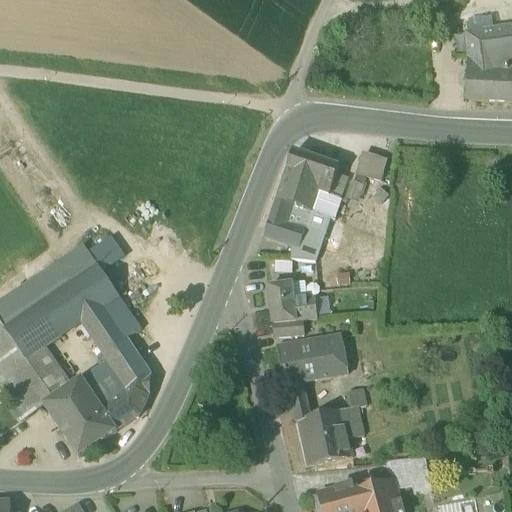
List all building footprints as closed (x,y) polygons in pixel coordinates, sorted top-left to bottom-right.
[(511,29),(466,35),(468,59),(467,59),(467,68),(511,71),(511,29)] [(511,105),(511,71),(467,68),(466,103),(511,105)] [(357,172),(381,180),(388,160),(364,152),(357,172)] [(307,228),(311,215),(318,195),(329,199),(330,197),(338,171),(292,156),(264,240),(292,249),(292,248),(299,251),(307,228)] [(67,223),(84,212),(59,170),(41,180),(67,223)] [(341,201),(330,197),(329,199),(318,195),(311,215),(330,221),(334,222),(341,201)] [(307,228),(326,234),(330,221),(311,215),(307,228)] [(315,265),(326,234),(307,228),(299,251),(292,248),(292,249),(291,263),(315,265)] [(84,249),(57,267),(71,287),(98,269),(84,249)] [(0,306),(0,326),(4,333),(71,287),(57,267),(0,306)] [(48,350),(82,326),(119,301),(98,269),(71,287),(4,333),(26,365),(48,350)] [(292,287),(294,302),(307,301),(305,280),(292,287)] [(272,327),(296,324),(294,302),(292,287),(268,289),(272,327)] [(316,300),(307,301),(294,302),(296,324),(303,324),(317,322),(316,300)] [(141,333),(119,301),(82,326),(109,369),(110,370),(151,379),(126,342),(141,333)] [(272,327),(274,341),(278,341),(278,340),(303,338),(303,339),(304,339),(303,324),(296,324),(272,327)] [(52,403),(26,365),(4,333),(0,326),(0,385),(26,423),(45,410),(44,409),(52,403)] [(278,349),(287,387),(302,385),(348,377),(342,341),(278,349)] [(52,403),(74,388),(48,350),(26,365),(52,403)] [(109,369),(84,386),(103,414),(132,392),(149,401),(151,379),(110,370),(109,369)] [(81,460),(117,435),(103,414),(84,386),(82,383),(74,388),(52,403),(44,409),(45,410),(79,461),(81,460)] [(287,387),(290,404),(306,401),(302,385),(287,387)] [(132,392),(103,414),(117,435),(139,419),(149,401),(132,392)] [(308,413),(306,401),(290,404),(293,417),(308,413)] [(358,410),(341,414),(349,442),(365,438),(358,410)] [(310,421),(308,413),(293,417),(295,424),(310,421)] [(297,426),(308,469),(353,459),(349,442),(341,414),(310,421),(295,424),(295,426),(297,426)] [(412,490),(414,498),(431,494),(426,476),(425,466),(425,464),(386,468),(391,487),(392,487),(394,495),(412,490)] [(399,511),(394,495),(392,487),(391,487),(358,496),(356,488),(320,498),(323,511),(399,511)]
